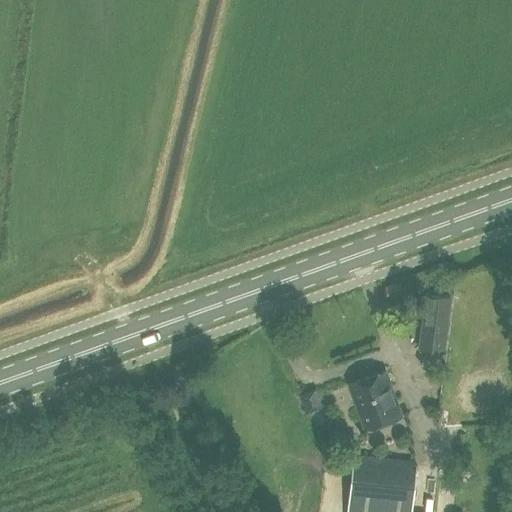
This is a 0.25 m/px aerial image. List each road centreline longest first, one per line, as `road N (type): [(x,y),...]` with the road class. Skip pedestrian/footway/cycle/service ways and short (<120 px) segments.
road 1 (primary): [(0,386),(511,203)]
road 2 (track): [(221,511),(153,360)]
